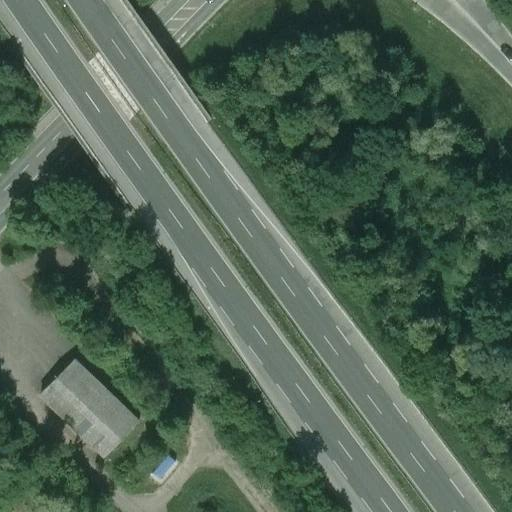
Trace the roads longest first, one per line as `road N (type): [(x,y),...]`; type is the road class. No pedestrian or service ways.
road 1 (motorway): [(454,511),(83,0)]
road 2 (motorway): [(26,0),(392,511)]
road 3 (secondary): [(197,0),(0,205)]
